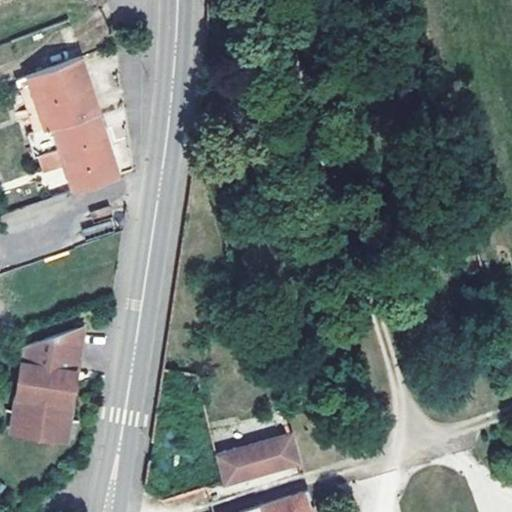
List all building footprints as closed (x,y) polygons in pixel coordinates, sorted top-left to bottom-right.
[(81,56),(16,80),(33,131),(98,110),(81,56)] [(60,148),(73,190),(118,175),(98,110),(33,131),(26,134),(33,156),(60,148)] [(43,174),(49,188),(66,181),(61,167),(43,174)] [(22,348),(15,414),(26,414),(26,417),(27,421),(28,424),(30,425),(31,427),(34,428),(37,429),(47,429),(49,429),(51,428),(55,425),(56,422),(57,418),(68,419),(80,327),(22,348)] [(249,368),(228,376),(235,399),(258,391),(249,368)] [(26,414),(15,414),(13,434),(66,440),(68,419),(57,418),(56,422),(55,425),(51,428),(49,429),(47,429),(37,429),(34,428),(31,427),(30,425),(28,424),(27,421),(26,417),(26,414)] [(278,438),(236,448),(216,453),(224,482),(298,460),(286,424),(275,427),(278,438)] [(213,441),(216,453),(236,448),(233,437),(213,441)] [(241,511),(314,511),(307,490),(241,511)]
